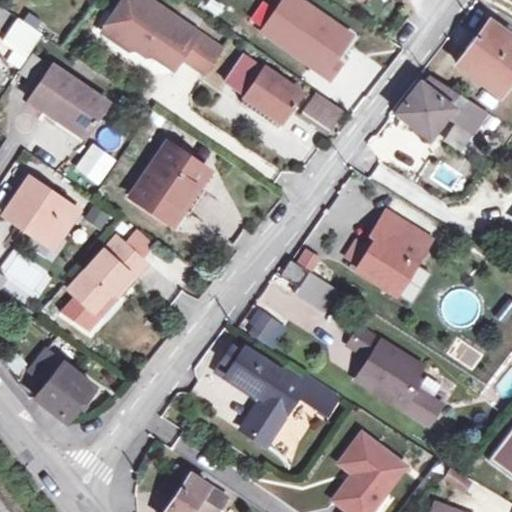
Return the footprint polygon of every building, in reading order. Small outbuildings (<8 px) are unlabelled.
[(223,50),(150,0),(123,0),(102,31),(129,50),(142,47),(174,69),(182,57),(207,74),(223,50)] [(299,0),(284,0),(278,9),(291,18),(302,2),(299,0)] [(291,18),(278,9),(262,32),(330,78),(341,63),(334,59),(350,35),(302,2),(291,18)] [(457,64),(498,96),(511,78),(511,37),(490,21),(457,64)] [(16,45),(29,54),(38,41),(16,26),(7,40),(16,45)] [(20,68),(29,54),(16,45),(7,60),(20,68)] [(248,98),(247,99),(276,119),(281,122),(300,94),(244,55),(226,82),(248,98)] [(27,100),(83,138),(106,105),(50,66),(27,100)] [(455,122),(473,133),(487,112),(429,75),(395,118),(406,128),(411,123),(427,136),(444,115),(455,122)] [(302,113),(329,131),(341,113),(314,94),(302,113)] [(276,119),(247,99),(243,104),(272,125),(276,119)] [(460,152),(473,133),(455,122),(442,141),(460,152)] [(94,144),(118,150),(121,134),(98,128),(94,144)] [(97,185),(113,156),(86,142),(70,171),(97,185)] [(166,145),(157,160),(174,171),(183,157),(166,145)] [(131,198),(161,218),(171,225),(182,209),(196,187),(207,172),(183,157),(174,171),(157,160),(131,198)] [(2,217),(23,230),(27,223),(55,242),(76,211),(27,179),(2,217)] [(196,187),(182,209),(188,213),(202,191),(196,187)] [(370,254),(363,267),(360,272),(392,292),(411,262),(416,265),(428,246),(406,233),(408,228),(387,215),(373,238),(378,241),(370,254)] [(51,249),(55,242),(27,223),(23,230),(51,249)] [(138,236),(126,249),(138,258),(149,245),(138,236)] [(94,314),(128,276),(132,279),(144,264),(138,258),(126,249),(118,242),(106,256),(103,252),(69,290),(71,293),(94,314)] [(347,257),(363,267),(370,254),(354,245),(347,257)] [(291,260),(279,277),(296,288),(307,270),(291,260)] [(323,306),(334,288),(307,270),(296,288),(323,306)] [(97,316),(94,314),(71,293),(60,305),(86,328),(97,316)] [(256,307),(242,329),(267,345),(281,323),(256,307)] [(347,344),(369,357),(360,371),(363,373),(358,381),(426,423),(439,403),(407,383),(418,366),(358,326),(347,344)] [(233,340),(229,346),(240,352),(244,346),(233,340)] [(240,352),(229,346),(214,368),(262,397),(242,428),(266,443),(298,395),(327,412),(337,396),(306,378),(305,380),(301,387),(278,373),(280,369),(244,346),(240,352)] [(13,371),(23,363),(11,348),(1,357),(13,371)] [(28,372),(45,384),(34,398),(66,423),(93,389),(45,350),(28,372)] [(301,387),(305,380),(282,367),(280,369),(278,373),(301,387)] [(511,426),(488,459),(511,477),(511,426)] [(352,473),(332,500),(348,511),(368,511),(403,467),(361,434),(338,463),(352,473)] [(191,511),(196,506),(205,511),(216,511),(225,498),(175,464),(157,490),(172,501),(164,511),(191,511)] [(441,470),(459,481),(462,477),(443,466),(441,470)] [(459,511),(434,503),(431,511),(459,511)]
